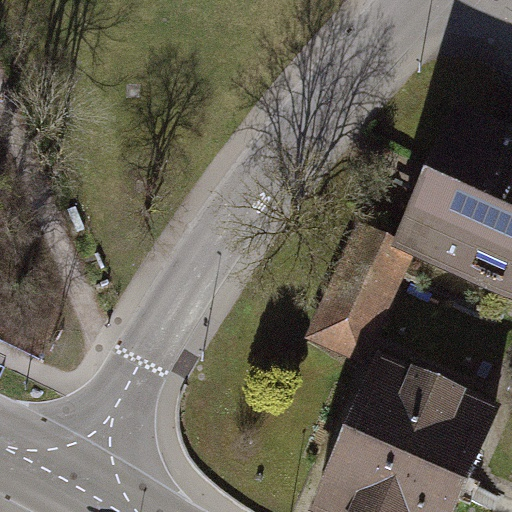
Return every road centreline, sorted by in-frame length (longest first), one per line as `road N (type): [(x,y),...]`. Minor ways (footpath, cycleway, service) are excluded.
road 1 (tertiary): [(82,488),(137,381),(219,254),(346,83),(419,0)]
road 2 (track): [(95,360),(100,329),(0,98)]
